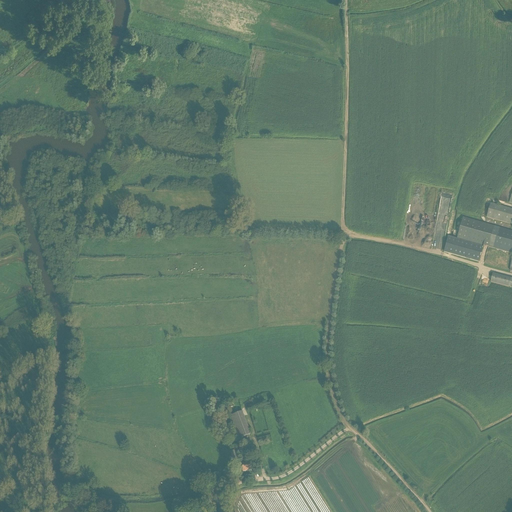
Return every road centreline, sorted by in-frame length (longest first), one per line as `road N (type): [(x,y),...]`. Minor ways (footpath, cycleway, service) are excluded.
road 1 (track): [(347,428),(324,353),(343,236),(345,0)]
road 2 (track): [(343,236),(261,233),(245,222),(232,164),(237,74),(134,48),(118,85)]
road 3 (track): [(235,116),(169,95),(158,118),(114,108),(118,85),(131,87)]
road 4 (track): [(347,428),(283,477),(241,482),(199,511)]
road 5 (track): [(343,236),(511,275)]
